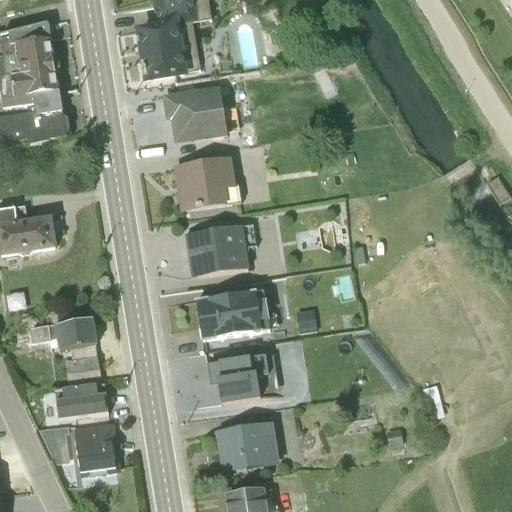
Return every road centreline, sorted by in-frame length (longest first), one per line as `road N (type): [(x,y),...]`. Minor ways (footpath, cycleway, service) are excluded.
road 1 (secondary): [(166,511),(83,0)]
road 2 (residential): [(0,392),(65,511)]
